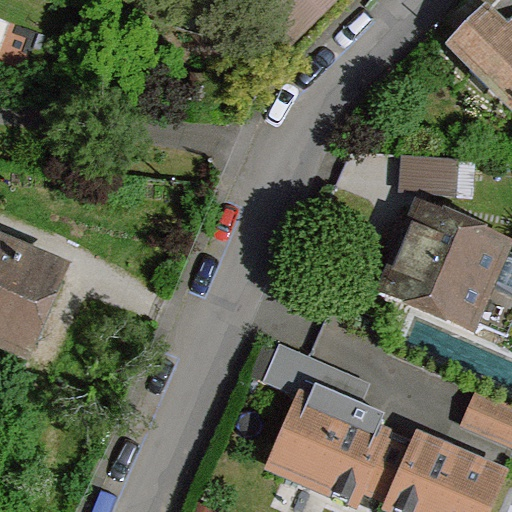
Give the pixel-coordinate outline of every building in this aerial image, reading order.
[(341,0),(249,0),(294,46),(341,0)] [(511,0),(484,0),(497,10),(457,46),(511,101),(511,0)] [(465,188),(472,161),(417,148),(411,175),(465,188)] [(511,234),(419,196),(381,287),(476,327),(511,240),(511,234)] [(79,265),(0,231),(0,354),(36,369),(79,265)] [(511,268),(489,322),(509,331),(511,323),(511,268)] [(469,423),(511,437),(511,399),(481,389),(469,423)] [(502,511),(511,488),(511,476),(306,393),(274,473),(369,511),(502,511)]
